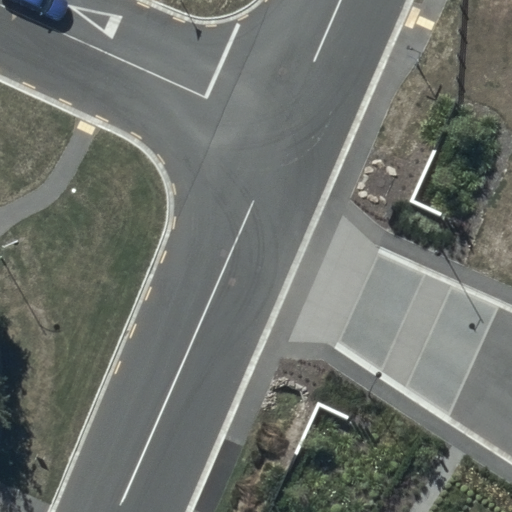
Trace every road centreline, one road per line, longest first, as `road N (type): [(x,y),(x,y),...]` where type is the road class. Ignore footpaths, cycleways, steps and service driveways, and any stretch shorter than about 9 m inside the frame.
road 1 (residential): [(119,511),(284,132)]
road 2 (residential): [(284,132),(0,1)]
road 3 (residential): [(342,0),(284,132)]
